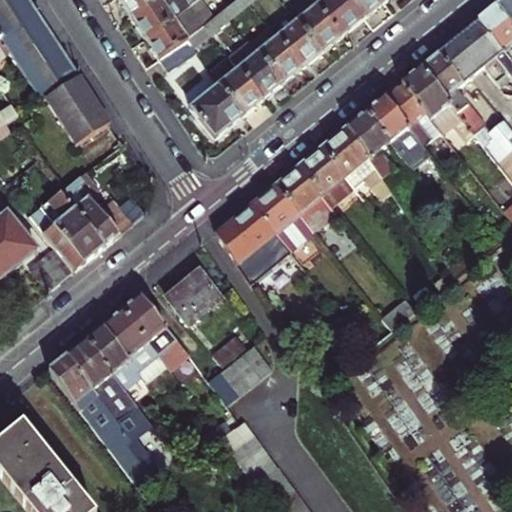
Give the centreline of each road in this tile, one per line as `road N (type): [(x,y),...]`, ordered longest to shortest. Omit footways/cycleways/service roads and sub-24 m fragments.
road 1 (residential): [(185,217),(277,343),(287,448),(331,511)]
road 2 (residential): [(456,0),(199,206)]
road 3 (residential): [(63,0),(199,206)]
road 4 (residential): [(185,217),(0,368)]
